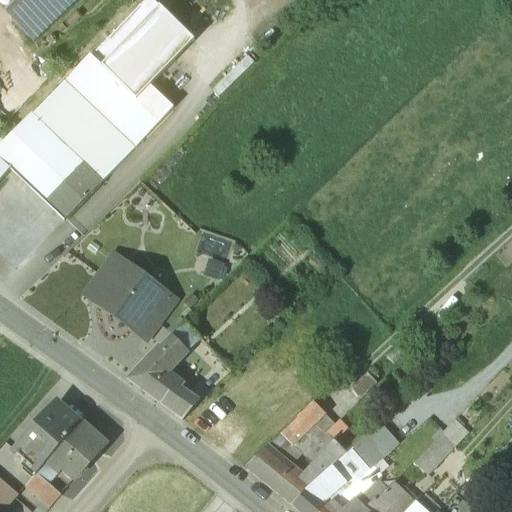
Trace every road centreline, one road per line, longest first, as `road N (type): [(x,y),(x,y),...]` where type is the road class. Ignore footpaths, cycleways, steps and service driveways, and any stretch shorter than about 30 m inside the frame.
road 1 (track): [(511,236),(339,387)]
road 2 (tertiary): [(0,316),(155,428)]
road 3 (tertiary): [(155,428),(259,511)]
